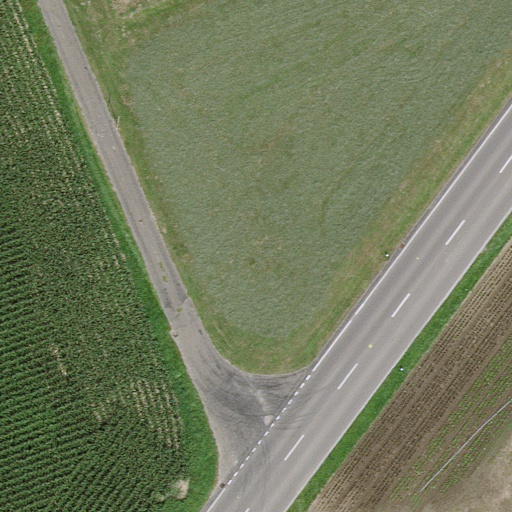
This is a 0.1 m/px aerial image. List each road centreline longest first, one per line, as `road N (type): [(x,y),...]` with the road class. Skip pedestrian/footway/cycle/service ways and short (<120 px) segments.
road 1 (track): [(45,0),(263,499)]
road 2 (tertiary): [(253,511),(511,167)]
